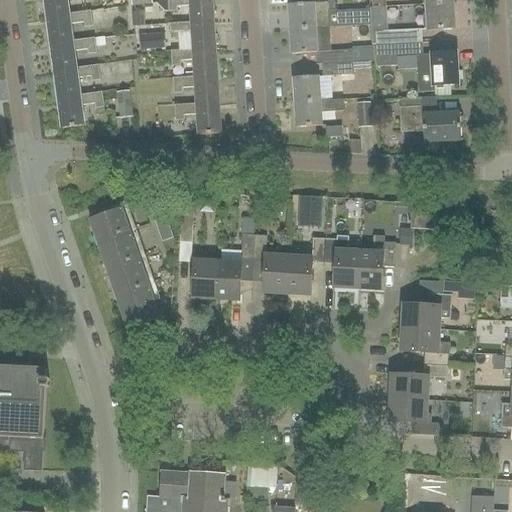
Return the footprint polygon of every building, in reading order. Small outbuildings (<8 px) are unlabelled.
[(45,0),(48,17),(70,14),(67,0),(81,0),(82,1),(89,0),(45,0)] [(193,22),(215,21),(213,0),(169,0),(170,12),(178,12),(178,6),(192,6),(193,22)] [(318,0),(319,4),(315,4),(315,3),(290,5),(292,30),(317,28),(331,27),(330,12),(336,11),(336,3),(351,2),(350,0),(318,0)] [(455,3),(428,4),(429,29),(456,28),(455,3)] [(93,11),(70,14),(48,17),(51,45),(73,42),(71,24),(85,22),(86,28),(95,27),(93,11)] [(217,49),(215,21),(193,22),(171,24),(172,40),(180,39),(179,34),(193,33),(194,50),(217,49)] [(332,52),(331,27),(317,28),(292,30),(293,55),(317,53),(332,52)] [(380,45),(424,43),(423,30),(379,33),(380,45)] [(141,36),(142,51),(167,49),(166,34),(141,36)] [(51,45),(55,72),(77,69),(75,51),(89,50),(89,55),(98,55),(97,39),(73,42),(51,45)] [(458,53),(426,54),(426,42),(424,43),(404,44),(405,56),(419,55),(421,92),(434,91),(434,86),(459,85),(458,53)] [(378,48),(378,66),(398,66),(397,48),(378,48)] [(217,49),(194,50),(172,52),(173,67),(181,66),(181,61),(195,60),(196,78),(218,76),(217,49)] [(322,55),(323,65),(355,63),(354,53),(322,55)] [(324,78),(355,76),(355,63),(323,65),(324,78)] [(55,72),(58,99),(81,96),(78,79),(92,77),(93,82),(102,81),(100,66),(77,69),(55,72)] [(197,105),(220,104),(218,76),(196,78),(175,79),(175,94),(183,94),(183,89),(196,88),(197,105)] [(295,78),(296,103),(321,102),(319,77),(295,78)] [(134,118),(131,92),(118,93),(121,119),(134,118)] [(104,93),(81,96),(58,99),(62,129),(85,126),(82,106),(96,104),(96,109),(106,108),(104,93)] [(438,99),(423,100),(401,101),(403,132),(424,131),(425,143),(464,141),(462,114),(438,115),(438,99)] [(321,102),(296,103),(298,127),(322,126),(322,113),(345,111),(344,101),(321,102)] [(222,134),(220,104),(197,105),(176,106),(177,122),(185,121),(184,115),(198,115),(199,136),(222,134)] [(358,105),(360,128),(374,127),(372,104),(358,105)] [(343,128),(327,129),(328,138),(344,137),(343,128)] [(323,229),(324,198),(299,198),(298,228),(323,229)] [(196,201),(184,200),(182,243),(193,243),(196,201)] [(128,330),(161,319),(153,297),(159,295),(126,203),(98,212),(100,217),(89,221),(128,330)] [(154,214),(159,228),(170,224),(165,211),(154,214)] [(435,230),(436,214),(414,212),(413,229),(435,230)] [(175,237),(170,224),(159,228),(164,241),(175,237)] [(402,231),(401,246),(412,246),(413,231),(402,231)] [(265,294),(289,295),(291,257),(267,256),(268,236),(243,235),(242,260),(267,261),(265,294)] [(360,291),(362,252),(350,251),(350,237),(338,237),(338,240),(327,240),(326,265),(337,266),(336,290),(360,291)] [(375,253),(362,252),(360,291),(382,292),(383,267),(396,268),(397,243),(384,243),(384,237),(375,237),(375,253)] [(313,258),(291,257),(289,295),(312,297),(313,264),(326,265),(327,240),(314,239),(313,258)] [(224,263),(220,262),(218,301),(241,302),(243,264),(241,264),(242,252),(225,251),(224,263)] [(218,301),(220,262),(196,261),(194,300),(218,301)] [(511,308),(511,286),(502,286),(501,308),(511,308)] [(404,305),(403,329),(442,331),(442,318),(452,319),(453,295),(429,294),(428,307),(404,305)] [(442,331),(403,329),(402,352),(426,353),(426,366),(450,367),(451,343),(441,343),(442,331)] [(393,375),(392,399),(430,401),(431,378),(450,379),(450,367),(426,366),(425,376),(393,375)] [(0,450),(24,452),(23,471),(41,472),(47,370),(0,367),(0,450)] [(429,424),(430,401),(392,399),(390,422),(415,424),(414,435),(441,437),(441,425),(429,424)] [(511,405),(504,405),(503,428),(511,428),(511,405)] [(191,475),(162,473),(161,498),(149,497),(147,511),(227,511),(228,505),(230,506),(231,502),(228,501),(228,499),(224,499),(226,475),(191,473),(191,475)] [(511,511),(511,485),(498,485),(497,511),(511,511)]
